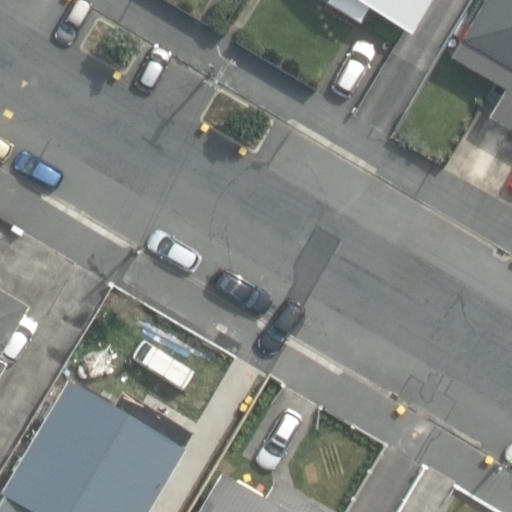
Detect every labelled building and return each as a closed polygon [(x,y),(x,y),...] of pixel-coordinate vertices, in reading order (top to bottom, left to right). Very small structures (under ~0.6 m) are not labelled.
[(359,0),(402,25),(416,0),(359,0)] [(489,116),(511,130),(511,0),(483,0),(463,36),(461,36),(449,57),(505,89),(489,116)] [(0,366),(1,364),(0,363),(0,347),(24,307),(0,292),(0,366)] [(0,502),(0,511),(144,511),(182,450),(179,448),(189,432),(121,391),(111,407),(66,380),(0,490),(0,494),(4,496),(0,502)] [(323,511),(269,481),(260,496),(212,468),(186,511),(323,511)]
